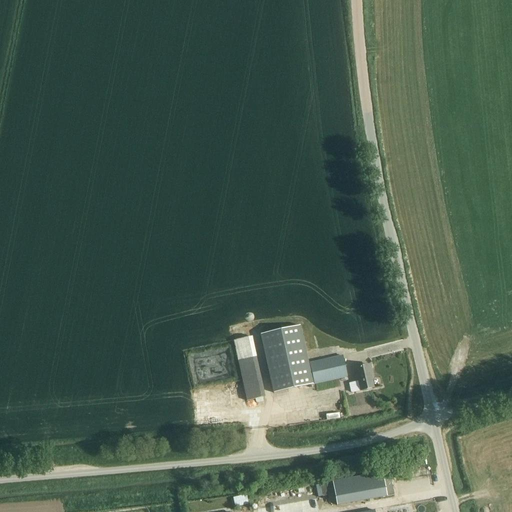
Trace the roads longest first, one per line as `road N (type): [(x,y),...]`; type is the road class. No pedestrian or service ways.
road 1 (unclassified): [(431,420),(349,445),(0,479)]
road 2 (unclassified): [(431,420),(385,212),(357,0)]
